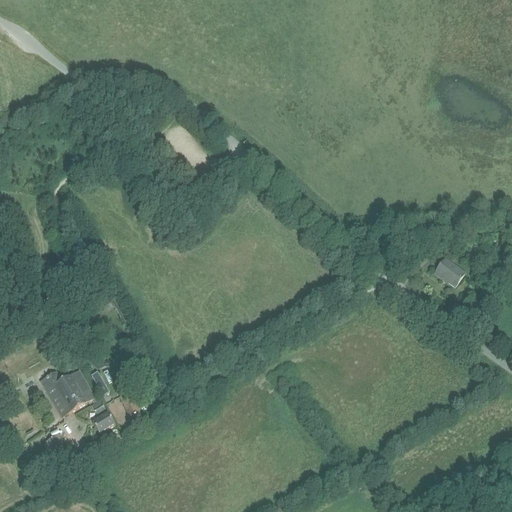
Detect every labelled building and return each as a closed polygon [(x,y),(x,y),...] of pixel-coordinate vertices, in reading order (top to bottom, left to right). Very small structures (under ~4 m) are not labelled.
[(445,262),(440,268),(435,276),(442,282),(442,280),(455,290),(465,276),(445,262)] [(41,384),(57,411),(63,420),(96,400),(79,373),(55,388),(50,379),(41,384)] [(101,379),(95,383),(104,398),(110,395),(101,379)] [(128,383),(118,388),(122,396),(124,395),(124,397),(120,399),(130,420),(141,415),(131,394),(127,396),(126,394),(132,391),(128,383)] [(99,421),(93,425),(100,437),(115,427),(104,408),(104,409),(100,403),(91,408),(99,421)] [(72,457),(60,436),(44,445),(59,470),(67,466),(65,461),(72,457)] [(42,461),(48,457),(44,450),(38,453),(42,461)]
